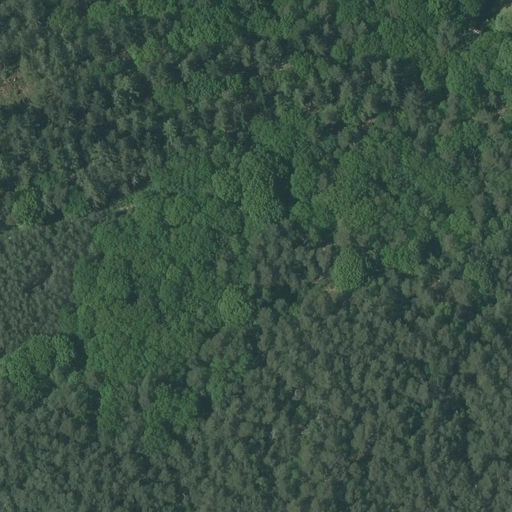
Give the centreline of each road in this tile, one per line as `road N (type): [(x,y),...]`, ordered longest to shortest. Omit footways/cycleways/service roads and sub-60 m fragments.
road 1 (track): [(187,195),(241,210),(446,353),(461,370),(467,460),(487,511)]
road 2 (track): [(248,181),(511,118)]
road 3 (track): [(0,240),(248,181)]
road 4 (track): [(131,0),(211,78),(238,121),(248,181)]
road 5 (track): [(248,181),(298,239),(405,283)]
road 6 (track): [(405,283),(511,340)]
